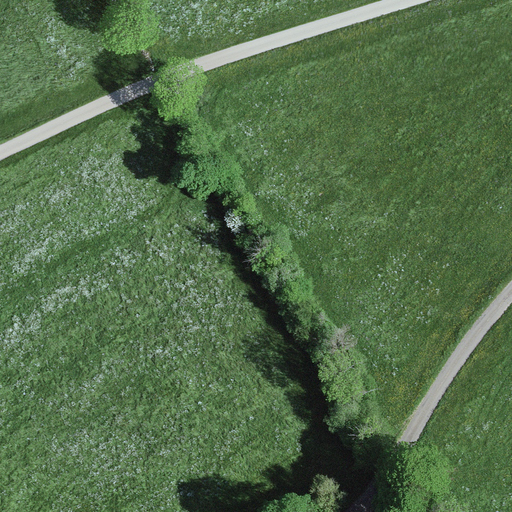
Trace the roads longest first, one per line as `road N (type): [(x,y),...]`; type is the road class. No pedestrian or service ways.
road 1 (unclassified): [(0,150),(160,77),(403,0)]
road 2 (unclassified): [(357,511),(460,354),(511,291)]
